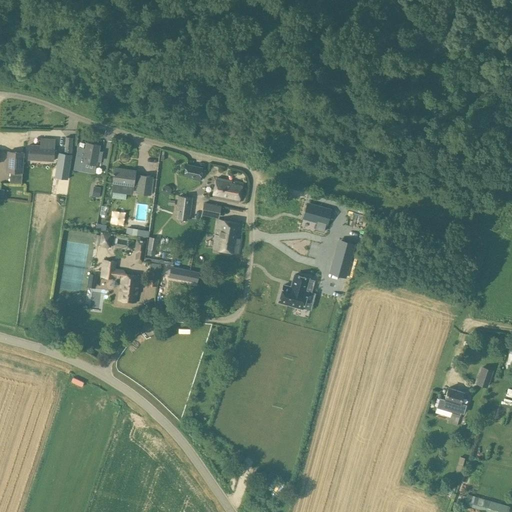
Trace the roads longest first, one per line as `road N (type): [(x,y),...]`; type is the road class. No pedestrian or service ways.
road 1 (unclassified): [(101,374),(143,322),(238,314),(252,174),(0,95)]
road 2 (track): [(511,331),(467,317),(484,245),(475,232),(252,174)]
road 3 (unclassified): [(101,374),(170,429),(229,511)]
